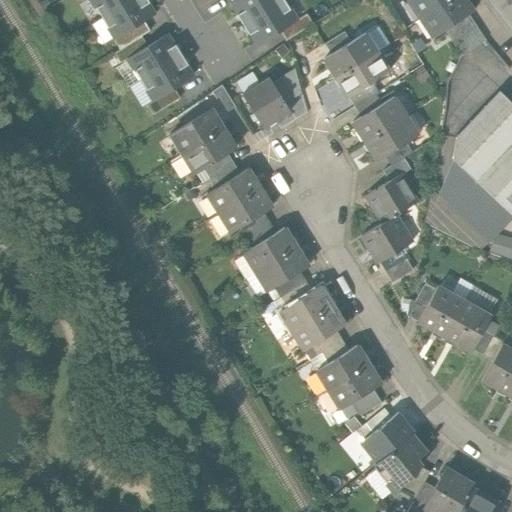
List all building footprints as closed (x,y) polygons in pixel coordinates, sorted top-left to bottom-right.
[(91,0),(115,41),(156,17),(148,2),(146,0),(91,0)] [(287,0),(235,0),(229,4),(236,17),(247,35),(255,48),(300,21),(287,0)] [(408,0),(420,19),(448,0),(408,0)] [(475,10),(468,0),(448,0),(420,19),(432,37),(445,29),(469,14),(475,10)] [(486,40),(469,14),(445,29),(462,56),(486,40)] [(325,43),(332,55),(351,43),(344,32),(325,43)] [(325,59),(336,77),(379,51),(368,33),(351,43),(332,55),(325,59)] [(172,34),(127,61),(152,103),(197,76),(191,66),(179,46),(172,34)] [(390,69),(379,51),(336,77),(347,95),(371,81),(390,69)] [(263,128),(289,111),(285,104),(272,84),(268,77),(241,94),(263,128)] [(282,78),(272,84),(285,104),(294,98),(282,78)] [(399,80),(378,93),(376,94),(382,105),(396,97),(406,90),(399,80)] [(378,93),(371,81),(347,95),(355,107),(376,94),(378,93)] [(235,107),(222,85),(212,92),(225,113),(235,107)] [(511,104),(499,92),(458,136),(454,159),(427,223),(479,250),(511,215),(511,104)] [(352,123),(364,142),(407,115),(396,97),(382,105),(352,123)] [(170,136),(181,154),(224,128),(213,109),(170,136)] [(419,134),(407,115),(364,142),(375,161),(384,155),(406,142),(419,134)] [(235,146),(224,128),(181,154),(192,173),(202,167),(226,152),(235,146)] [(384,155),(391,166),(403,159),(412,153),(406,142),(384,155)] [(240,175),(226,152),(202,167),(216,190),(240,175)] [(410,170),(403,159),(391,166),(383,171),(390,182),(400,176),(410,170)] [(207,195),(219,214),(261,188),(249,169),(240,175),(216,190),(207,195)] [(366,197),(382,224),(396,216),(417,203),(400,176),(390,182),(366,197)] [(272,206),(261,188),(219,214),(230,232),(238,227),(263,212),(272,206)] [(276,234),(263,212),(238,227),(251,249),(276,234)] [(412,242),(396,216),(382,224),(362,237),(377,263),(379,262),(402,248),(412,242)] [(243,254),(255,273),(298,246),(286,228),(276,234),(251,249),(243,254)] [(511,240),(496,235),(490,253),(509,259),(511,251),(511,240)] [(309,265),(298,246),(255,273),(266,291),(299,271),(309,265)] [(409,258),(402,248),(379,262),(386,272),(409,258)] [(313,293),(299,271),(266,291),(280,313),(313,293)] [(407,315),(418,321),(438,285),(427,279),(414,303),(409,300),(407,315)] [(417,323),(442,337),(464,300),(438,285),(418,321),(417,323)] [(280,313),(291,332),(334,305),(323,287),(313,293),(280,313)] [(489,314),(464,300),(442,337),(468,352),(470,348),(487,319),(489,314)] [(345,323),(334,305),(291,332),(302,350),(335,329),(345,323)] [(470,348),(482,355),(493,336),(498,326),(487,319),(470,348)] [(349,352),(335,329),(302,350),(316,373),(349,352)] [(504,342),(493,336),(482,355),(493,361),(504,342)] [(483,379),(509,394),(511,388),(511,347),(504,342),(493,361),(483,379)] [(316,373),(327,391),(370,365),(359,347),(349,352),(316,373)] [(381,383),(370,365),(327,391),(339,409),(351,401),(372,388),(381,383)] [(381,402),(372,388),(351,401),(359,415),(381,402)] [(355,431),(362,440),(391,417),(383,408),(355,431)] [(374,463),(410,434),(413,432),(397,412),(391,417),(362,440),(358,443),(374,463)] [(424,452),(410,434),(374,463),(371,465),(375,469),(367,475),(376,487),(384,481),(392,492),(394,491),(413,475),(418,466),(414,461),(424,452)] [(394,491),(413,502),(423,483),(429,472),(418,466),(413,475),(394,491)] [(424,509),(430,511),(458,511),(472,488),(474,484),(447,468),(435,490),(424,509)] [(435,490),(423,483),(413,502),(406,511),(422,511),(424,509),(435,490)] [(495,511),(501,504),(472,488),(458,511),(495,511)]
